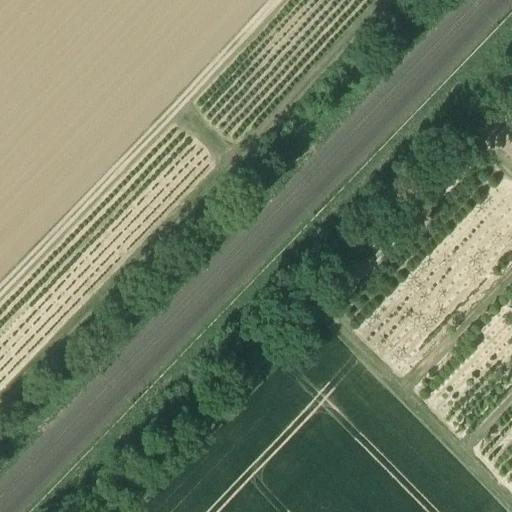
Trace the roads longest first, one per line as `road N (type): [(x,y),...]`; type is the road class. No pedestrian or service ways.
road 1 (track): [(122,511),(511,111)]
road 2 (track): [(0,278),(273,0)]
